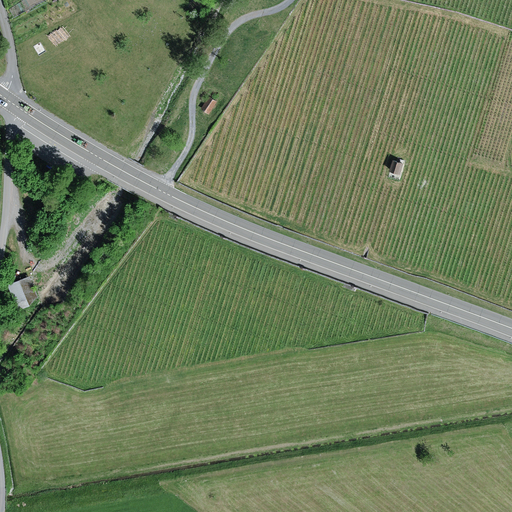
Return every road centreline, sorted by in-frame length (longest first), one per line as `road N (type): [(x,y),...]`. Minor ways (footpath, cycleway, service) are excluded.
road 1 (primary): [(511,328),(209,214),(18,107)]
road 2 (track): [(160,190),(191,141),(190,100),(232,27),(291,0)]
road 3 (unclassified): [(0,251),(18,107)]
